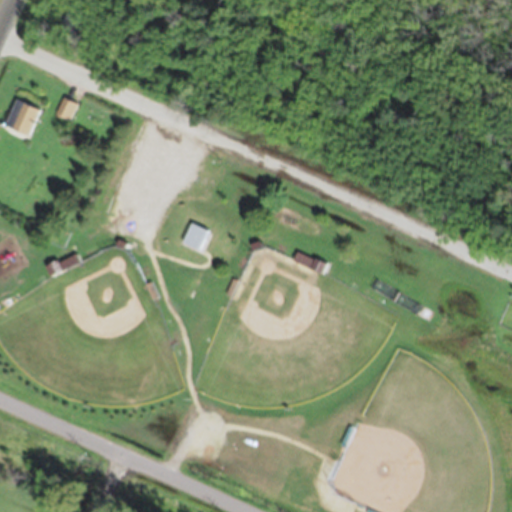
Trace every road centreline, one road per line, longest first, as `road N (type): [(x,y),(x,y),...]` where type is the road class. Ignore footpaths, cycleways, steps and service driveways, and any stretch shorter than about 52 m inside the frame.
road 1 (residential): [(511,273),(0,43)]
road 2 (residential): [(246,511),(0,400)]
